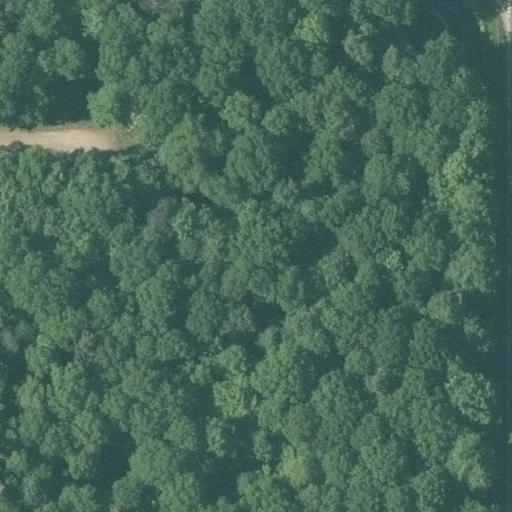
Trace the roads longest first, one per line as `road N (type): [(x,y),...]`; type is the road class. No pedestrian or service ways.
road 1 (track): [(221,511),(373,115),(397,16)]
road 2 (track): [(0,60),(293,78),(360,109)]
road 3 (track): [(364,511),(393,371),(378,317),(372,232),(355,200),(334,185)]
road 4 (track): [(41,241),(53,402),(69,458),(122,475),(165,511)]
road 5 (track): [(75,242),(301,276)]
